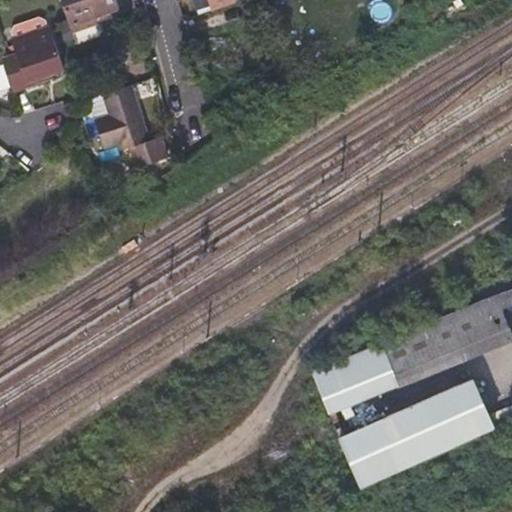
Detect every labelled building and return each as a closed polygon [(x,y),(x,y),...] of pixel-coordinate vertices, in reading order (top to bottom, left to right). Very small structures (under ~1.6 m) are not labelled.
[(59,0),(68,22),(93,14),(117,6),(114,0),(59,0)] [(191,0),(197,15),(235,1),(234,0),(191,0)] [(72,35),(97,26),(93,14),(68,22),(72,35)] [(44,73),(53,70),(62,67),(49,28),(47,29),(44,20),(38,18),(14,26),(10,32),(13,40),(11,41),(15,52),(0,56),(0,60),(10,90),(46,78),(44,73)] [(148,136),(129,81),(100,91),(108,115),(94,119),(103,145),(117,140),(119,145),(127,143),(134,164),(166,154),(159,132),(148,136)] [(511,294),(319,371),(337,416),(511,346),(511,294)] [(503,434),(481,383),(349,438),(371,490),(503,434)]
